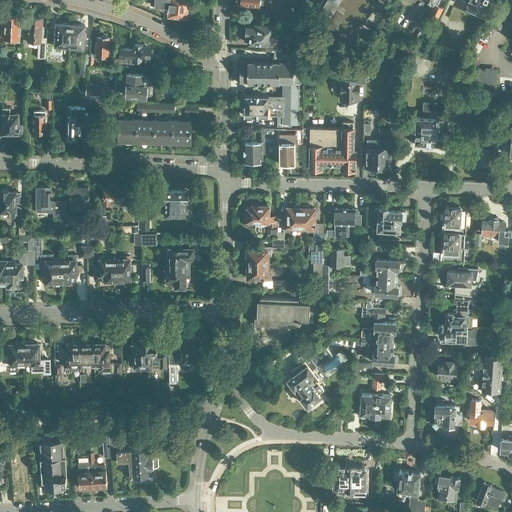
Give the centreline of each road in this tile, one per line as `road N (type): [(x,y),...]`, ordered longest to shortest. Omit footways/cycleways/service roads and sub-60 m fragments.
road 1 (residential): [(431,190),(411,444)]
road 2 (residential): [(0,314),(228,309)]
road 3 (residential): [(0,163),(225,169)]
road 4 (residential): [(231,373),(243,404),(274,434),(411,444)]
road 5 (residential): [(226,183),(431,190)]
road 6 (residential): [(25,511),(196,500)]
road 7 (residential): [(224,50),(196,50),(150,25),(71,0)]
road 8 (residential): [(231,373),(206,441),(196,500)]
road 9 (residential): [(226,183),(228,309)]
